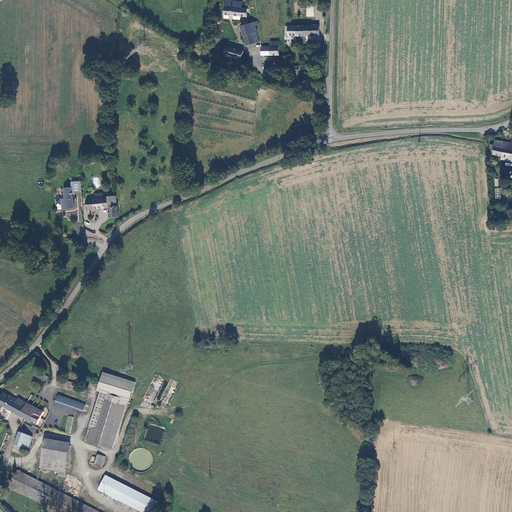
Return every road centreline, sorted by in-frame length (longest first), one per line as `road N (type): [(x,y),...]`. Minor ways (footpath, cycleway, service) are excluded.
road 1 (unclassified): [(329,139),(139,214),(0,377)]
road 2 (unclassified): [(511,119),(329,139)]
road 3 (unclassified): [(332,0),(329,139)]
